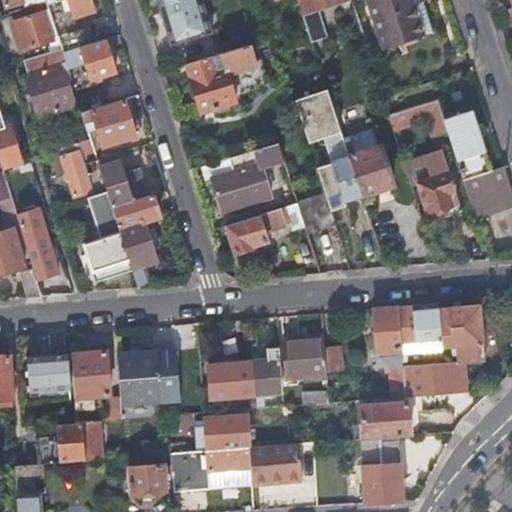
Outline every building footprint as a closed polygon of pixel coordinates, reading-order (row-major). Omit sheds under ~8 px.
[(49,40),(52,50),(61,47),(57,36),(57,35),(49,10),(47,4),(45,0),(44,0),(32,4),(33,7),(35,13),(44,11),(53,39),(49,40)] [(45,0),(47,4),(58,0),(66,0),(68,4),(72,15),(82,12),(93,9),(90,0),(45,0)] [(66,0),(58,0),(47,4),(49,10),(68,4),(66,0)] [(156,0),(171,45),(211,32),(201,0),(156,0)] [(343,0),(297,0),(310,40),(325,35),(317,9),(343,0)] [(367,0),(383,49),(423,36),(413,5),(411,0),(367,0)] [(413,5),(423,36),(431,33),(421,2),(413,5)] [(20,50),(49,40),(53,39),(44,11),(35,13),(11,21),(14,31),(15,36),(11,37),(16,53),(20,52),(20,50)] [(57,36),(61,47),(62,47),(63,51),(78,46),(88,43),(86,35),(84,28),(57,36)] [(279,51),(274,35),(247,44),(252,59),(279,51)] [(63,51),(68,68),(83,63),(89,79),(99,76),(115,71),(104,38),(88,43),(78,46),(63,51)] [(252,59),(247,44),(186,63),(187,68),(200,112),(234,101),(227,73),(254,65),(252,59)] [(52,50),(48,51),(53,66),(40,70),(25,75),(38,116),(48,113),(74,105),(66,80),(71,79),(68,68),(63,51),(62,47),(61,47),(52,50)] [(19,76),(25,75),(21,62),(11,65),(14,78),(19,76)] [(329,97),(326,89),(309,94),(294,99),(308,142),(323,137),(330,161),(315,166),(320,180),(329,209),(344,204),(343,199),(360,193),(342,136),(329,97)] [(81,111),(84,120),(93,117),(94,122),(90,124),(92,129),(96,128),(102,145),(135,136),(123,98),(81,111)] [(436,100),(388,115),(391,126),(401,123),(403,127),(408,126),(407,121),(423,116),(428,133),(445,128),(442,119),(436,100)] [(511,205),(511,194),(503,166),(490,170),(471,109),(442,119),(445,128),(474,218),(511,205)] [(0,163),(1,167),(20,161),(9,125),(4,127),(0,128),(0,163)] [(372,126),(342,136),(360,193),(392,184),(380,146),(378,147),(372,126)] [(90,138),(59,147),(61,156),(60,156),(72,196),(92,190),(83,161),(96,157),(90,138)] [(262,167),(283,161),(278,142),(228,157),(232,171),(211,178),(221,211),(271,196),(268,186),(272,184),(270,178),(266,180),(262,167)] [(403,163),(410,184),(417,182),(427,213),(431,211),(433,219),(459,211),(450,181),(451,181),(450,179),(449,179),(440,151),(403,163)] [(118,161),(99,167),(106,190),(111,206),(131,200),(146,195),(137,166),(122,171),(118,161)] [(0,199),(10,196),(2,171),(0,171),(0,199)] [(306,232),(333,223),(329,209),(320,180),(293,189),(297,202),(304,225),(306,232)] [(87,196),(100,237),(119,231),(117,225),(111,206),(106,190),(87,196)] [(152,193),(146,195),(131,200),(111,206),(117,225),(142,217),(143,222),(160,216),(152,193)] [(12,200),(11,197),(0,200),(0,203),(3,212),(4,216),(9,215),(11,220),(17,218),(12,200)] [(304,225),(297,202),(226,225),(234,253),(251,247),(251,246),(267,240),(264,230),(289,222),(291,229),(304,225)] [(155,261),(143,222),(142,217),(117,225),(119,231),(131,268),(136,286),(152,281),(150,276),(144,278),(139,266),(155,261)] [(32,267),(36,278),(57,271),(41,220),(35,221),(30,223),(20,226),(32,267)] [(333,223),(306,232),(308,238),(335,229),(333,223)] [(13,228),(0,231),(0,272),(23,266),(13,228)] [(119,231),(100,237),(83,243),(94,279),(131,268),(119,231)] [(26,296),(41,295),(36,278),(32,267),(19,272),(20,277),(26,296)] [(411,309),(410,304),(395,305),(398,342),(413,341),(411,309)] [(456,392),(464,392),(462,362),(482,360),(480,344),(481,343),(478,304),(437,307),(440,347),(449,346),(449,354),(455,353),(456,361),(441,362),(434,362),(423,363),(419,363),(400,365),(402,397),(428,395),(456,392)] [(386,366),(389,398),(402,397),(400,365),(399,352),(398,342),(395,305),(371,307),(376,367),(386,366)] [(440,347),(437,307),(411,309),(413,341),(413,345),(417,345),(418,351),(440,350),(440,347)] [(322,346),(321,335),(282,339),(285,378),(325,376),(324,371),(322,346)] [(322,346),(324,371),(339,369),(338,345),(322,346)] [(251,360),(254,394),(261,394),(281,392),(277,346),(265,347),(266,359),(251,360)] [(156,350),(161,400),(177,399),(173,349),(156,350)] [(70,352),(73,396),(108,394),(105,350),(70,352)] [(116,353),(120,398),(120,403),(161,400),(156,350),(116,353)] [(399,352),(400,365),(419,363),(418,357),(412,357),(412,351),(399,352)] [(29,390),(69,387),(66,353),(26,356),(29,390)] [(0,397),(12,396),(9,354),(0,354),(0,397)] [(209,398),(254,394),(251,360),(206,364),(209,398)] [(304,404),(327,402),(326,389),(303,391),(304,404)] [(458,406),(456,392),(428,395),(429,409),(458,406)] [(106,403),(107,419),(121,418),(120,403),(120,398),(109,398),(106,403)] [(358,438),(396,435),(408,434),(406,402),(389,403),(370,405),(356,406),(358,438)] [(193,430),(194,450),(248,446),(245,415),(203,418),(203,420),(198,420),(198,430),(193,430)] [(83,458),(101,457),(99,420),(81,421),(83,458)] [(60,448),(61,460),(83,458),(81,421),(76,422),(58,423),(59,434),(35,436),(36,450),(60,448)] [(363,502),(400,500),(396,435),(358,438),(360,466),(363,502)] [(165,452),(169,452),(183,451),(183,441),(164,443),(165,452)] [(249,467),(250,484),(301,481),(298,442),(248,446),(249,467)] [(169,452),(172,490),(208,488),(206,470),(249,467),(248,446),(194,450),(183,451),(169,452)] [(13,464),(17,511),(41,511),(40,493),(44,493),(42,461),(17,463),(13,464)] [(130,493),(165,491),(163,464),(128,467),(130,493)] [(208,488),(250,484),(249,467),(206,470),(208,488)]
